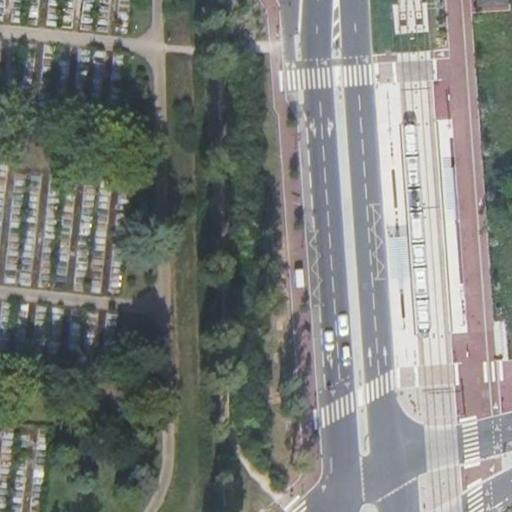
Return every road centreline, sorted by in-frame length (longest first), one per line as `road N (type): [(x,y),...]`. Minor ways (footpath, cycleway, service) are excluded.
road 1 (primary): [(317,0),(341,486)]
road 2 (primary): [(389,464),(355,0)]
